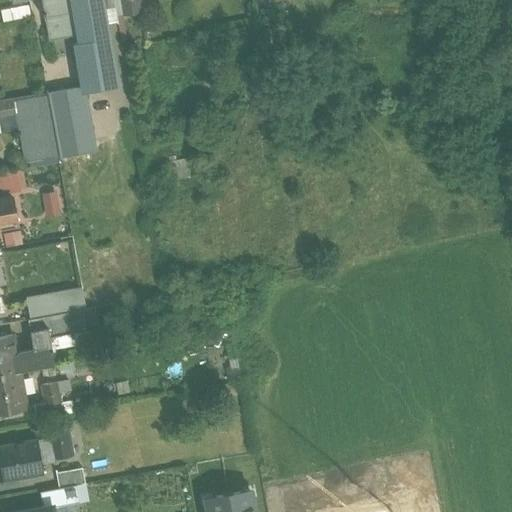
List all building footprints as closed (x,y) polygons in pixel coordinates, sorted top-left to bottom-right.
[(30,0),(34,16),(47,14),(45,0),(46,0),(30,0)] [(104,0),(46,0),(45,0),(47,14),(52,38),(80,33),(85,62),(80,63),(84,83),(85,83),(118,77),(104,0)] [(124,0),(127,15),(143,12),(140,0),(124,0)] [(23,4),(0,9),(0,19),(25,14),(23,4)] [(511,69),(511,65),(483,70),(488,100),(511,95),(511,69)] [(84,83),(47,89),(59,155),(61,161),(91,155),(83,108),(89,107),(85,83),(84,83)] [(42,108),(17,113),(25,161),(59,155),(48,93),(39,95),(42,108)] [(39,95),(0,102),(0,115),(17,113),(42,108),(39,95)] [(196,157),(168,162),(171,179),(199,174),(196,157)] [(17,170),(0,172),(0,186),(2,186),(3,193),(21,189),(17,170)] [(54,191),(40,192),(42,214),(56,213),(54,191)] [(14,196),(0,198),(0,227),(19,224),(14,196)] [(132,255),(96,262),(103,296),(139,289),(132,255)] [(81,274),(74,276),(76,288),(84,287),(81,274)] [(96,306),(92,285),(84,287),(87,307),(96,306)] [(76,288),(56,292),(57,299),(30,304),(33,317),(83,308),(87,307),(84,287),(76,288)] [(33,317),(28,318),(30,330),(48,327),(50,336),(51,336),(87,329),(83,308),(33,317)] [(48,327),(30,330),(33,346),(33,348),(37,348),(37,351),(52,349),(53,349),(51,336),(50,336),(48,327)] [(14,333),(0,335),(0,373),(21,370),(55,363),(52,349),(37,351),(37,348),(33,348),(33,346),(17,350),(14,333)] [(21,370),(0,373),(0,412),(28,407),(21,370)] [(58,379),(43,382),(47,401),(47,404),(62,401),(58,379)] [(47,401),(35,403),(38,418),(64,413),(62,401),(47,404),(47,401)] [(69,424),(49,428),(51,436),(54,457),(74,454),(69,424)] [(51,436),(39,438),(43,459),(54,457),(51,436)] [(39,438),(0,444),(0,457),(4,479),(45,472),(43,459),(39,438)] [(84,465),(58,470),(61,487),(87,482),(84,465)] [(256,511),(252,488),(203,497),(205,511),(256,511)]
